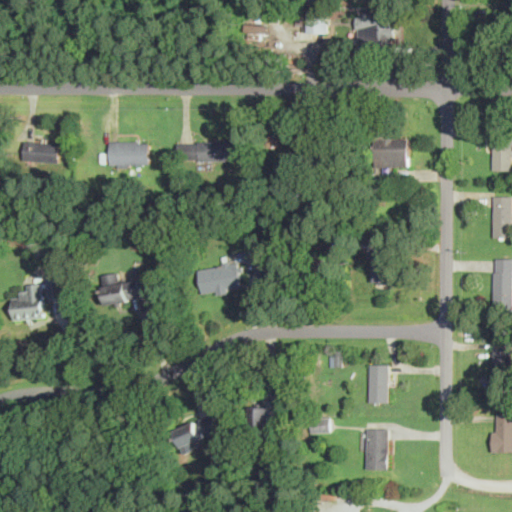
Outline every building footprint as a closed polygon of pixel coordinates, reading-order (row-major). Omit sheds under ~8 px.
[(308,31),(330,31),(330,11),(308,11),(308,31)] [(396,11),(358,11),(358,42),(396,42),(396,11)] [(495,168),(511,168),(511,135),(495,135),(495,168)] [(410,137),(375,137),(375,165),(410,165),(410,137)] [(298,138),(297,156),(341,156),(341,138),(298,138)] [(27,160),(62,160),(62,140),(27,140),(27,160)] [(111,163),(149,163),(149,140),(111,140),(111,163)] [(235,160),(235,140),(180,140),(180,160),(235,160)] [(511,194),(495,194),(495,235),(511,235),(511,194)] [(394,281),(394,247),(374,247),(374,281),(394,281)] [(495,306),(511,306),(511,256),(495,256),(495,306)] [(199,268),(204,294),(245,286),(240,260),(199,268)] [(141,278),(122,281),(120,270),(103,273),(107,304),(144,298),(141,278)] [(49,276),(50,297),(66,296),(64,275),(49,276)] [(15,317),(46,316),(45,282),(25,283),(25,296),(14,296),(15,317)] [(495,375),(511,375),(511,339),(495,339),(495,375)] [(371,400),(391,400),(391,362),(371,362),(371,400)] [(273,428),(273,405),(253,405),(253,428),(273,428)] [(175,429),(185,452),(197,447),(194,441),(223,429),(215,411),(175,429)] [(495,449),(511,449),(511,411),(495,411),(495,449)] [(314,430),(330,430),(330,418),(314,418),(314,430)] [(391,467),(390,426),(369,426),(369,467),(391,467)]
